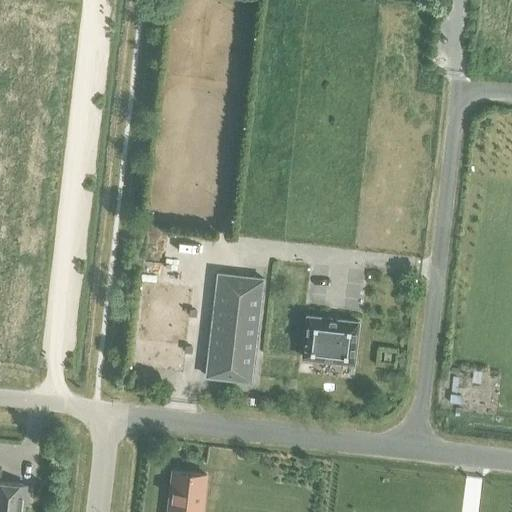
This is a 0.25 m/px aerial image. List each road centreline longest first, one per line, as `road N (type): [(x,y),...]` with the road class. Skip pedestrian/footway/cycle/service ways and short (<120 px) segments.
road 1 (residential): [(511,100),(466,95),(455,109),(414,449)]
road 2 (unknown): [(52,403),(82,101),(84,0)]
road 3 (residential): [(414,449),(108,412)]
